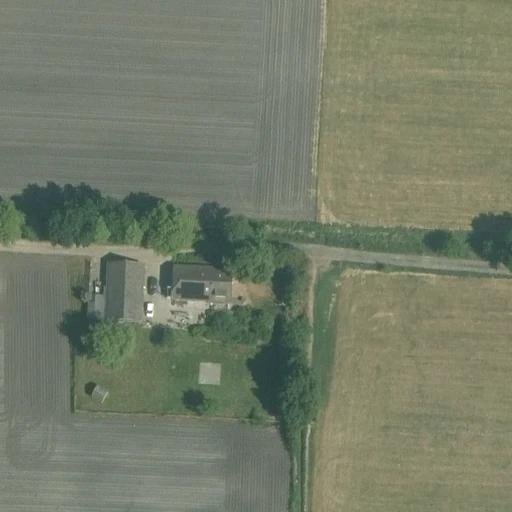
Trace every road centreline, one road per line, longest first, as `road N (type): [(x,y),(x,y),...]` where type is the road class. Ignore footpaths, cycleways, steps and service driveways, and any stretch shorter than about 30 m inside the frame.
road 1 (track): [(511,267),(297,248),(160,247)]
road 2 (unclassified): [(160,247),(0,239)]
